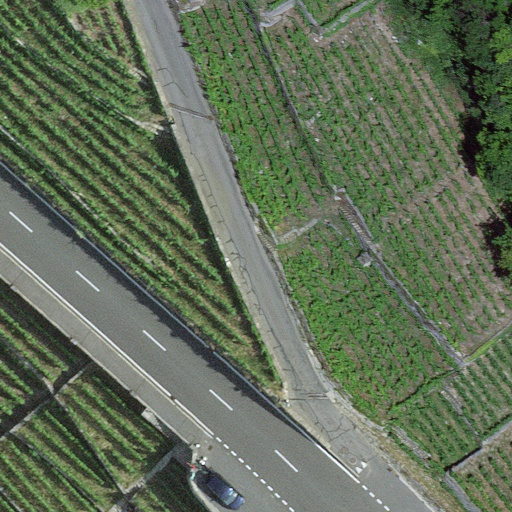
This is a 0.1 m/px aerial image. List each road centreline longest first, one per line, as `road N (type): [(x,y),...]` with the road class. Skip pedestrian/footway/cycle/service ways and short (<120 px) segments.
road 1 (track): [(400,511),(376,471),(311,398),(147,0)]
road 2 (tertiary): [(0,206),(336,511)]
